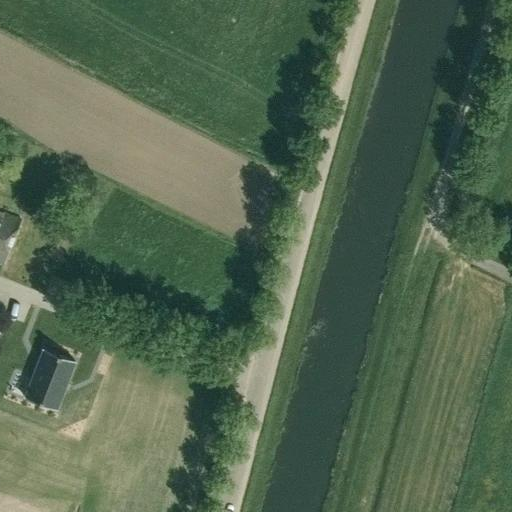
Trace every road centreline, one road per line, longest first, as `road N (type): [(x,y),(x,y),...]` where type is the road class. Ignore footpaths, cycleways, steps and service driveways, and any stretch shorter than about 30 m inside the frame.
road 1 (tertiary): [(230,511),(371,0)]
road 2 (track): [(344,511),(425,224),(433,220)]
road 3 (unclassified): [(442,239),(433,220),(439,190),(498,0)]
